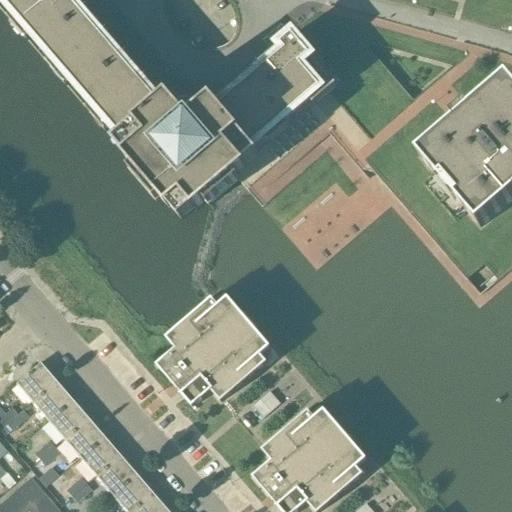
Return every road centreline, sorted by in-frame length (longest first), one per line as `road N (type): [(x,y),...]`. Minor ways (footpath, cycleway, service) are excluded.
road 1 (residential): [(210,511),(40,313)]
road 2 (residential): [(288,0),(192,82),(121,0)]
road 3 (residential): [(337,0),(511,49)]
